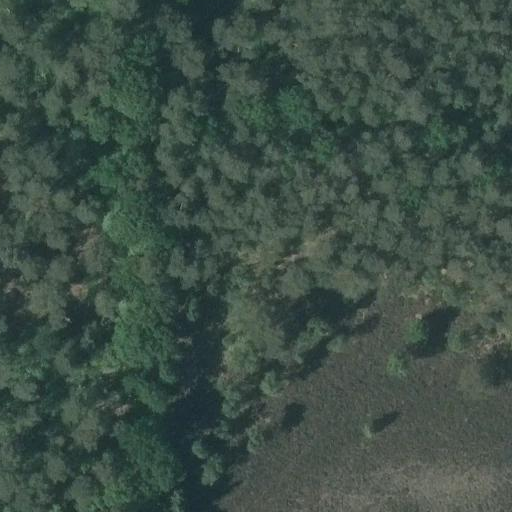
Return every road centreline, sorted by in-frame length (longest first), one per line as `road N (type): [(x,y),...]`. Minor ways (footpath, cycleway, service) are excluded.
road 1 (track): [(147,278),(130,76),(135,0)]
road 2 (track): [(166,511),(147,278)]
road 3 (track): [(147,287),(0,380)]
